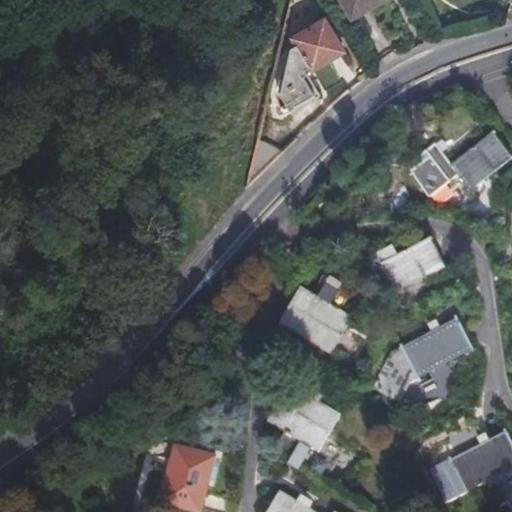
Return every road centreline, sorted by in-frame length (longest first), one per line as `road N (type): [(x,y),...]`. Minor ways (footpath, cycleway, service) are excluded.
road 1 (secondary): [(511,35),(426,62),(354,106),(184,287),(104,389)]
road 2 (secondary): [(104,389),(361,132),(417,91),(471,70)]
road 3 (residential): [(511,406),(499,393),(479,245),(412,217),(349,223),(301,239)]
road 4 (secondary): [(104,389),(0,466)]
